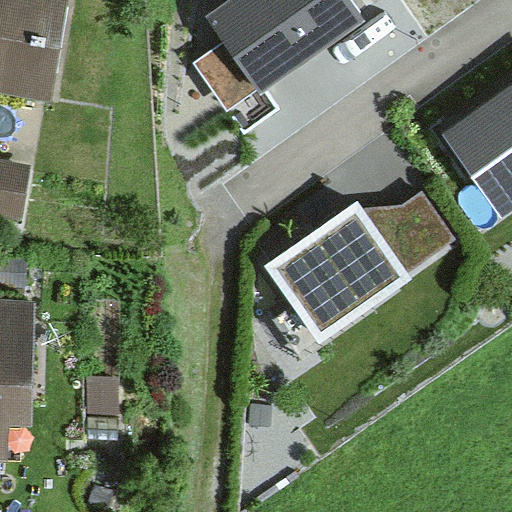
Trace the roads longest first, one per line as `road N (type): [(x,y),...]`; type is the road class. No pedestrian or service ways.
road 1 (residential): [(226,228),(272,154),(496,0)]
road 2 (track): [(194,511),(226,228)]
